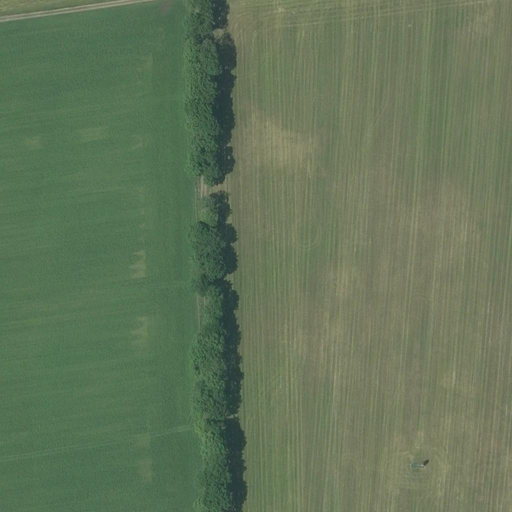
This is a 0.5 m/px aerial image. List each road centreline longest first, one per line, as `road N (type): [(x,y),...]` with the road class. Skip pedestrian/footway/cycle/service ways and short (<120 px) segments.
road 1 (track): [(213,511),(199,0)]
road 2 (track): [(0,19),(135,0)]
